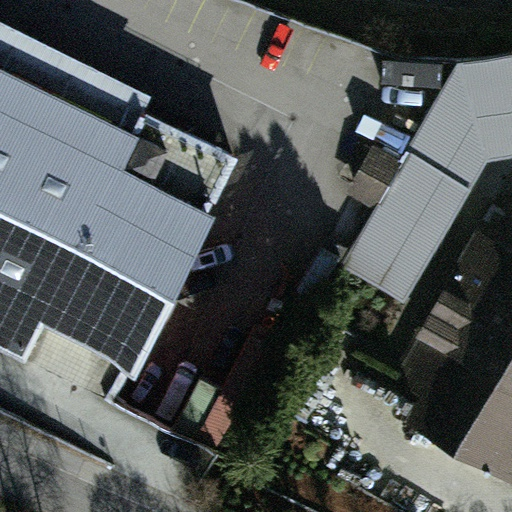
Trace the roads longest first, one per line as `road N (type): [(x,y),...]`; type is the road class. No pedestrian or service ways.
road 1 (unknown): [(102,0),(292,100),(309,132),(300,184),(208,388)]
road 2 (unknown): [(511,482),(379,417)]
